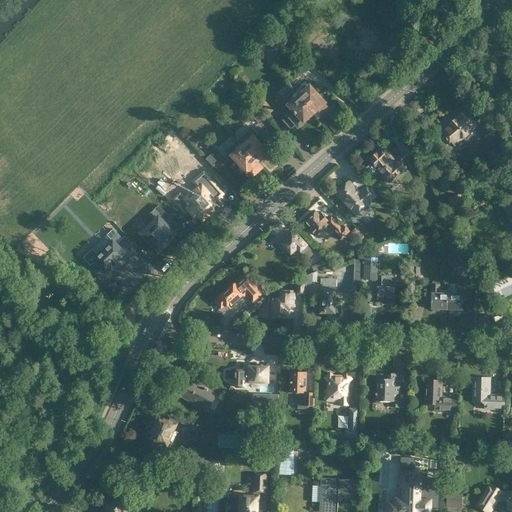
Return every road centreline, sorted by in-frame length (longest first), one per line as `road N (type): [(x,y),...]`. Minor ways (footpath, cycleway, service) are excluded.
road 1 (secondary): [(165,307),(331,150),(495,16)]
road 2 (residential): [(165,307),(212,330),(511,341)]
road 3 (secondary): [(37,511),(96,451),(165,307)]
road 4 (track): [(0,232),(161,318)]
